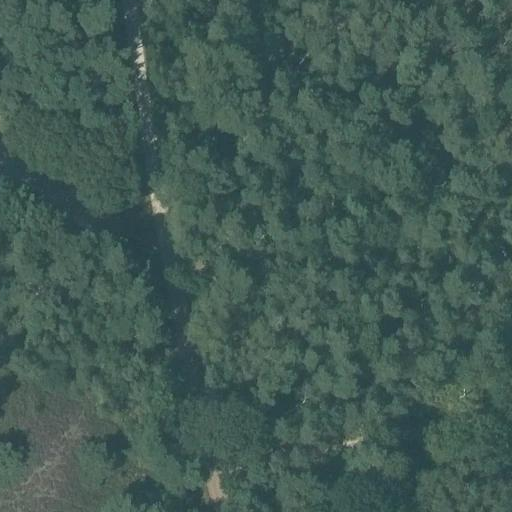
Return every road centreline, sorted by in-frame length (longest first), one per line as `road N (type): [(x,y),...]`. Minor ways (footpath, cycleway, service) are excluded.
road 1 (track): [(127,0),(218,511)]
road 2 (track): [(511,397),(202,450)]
